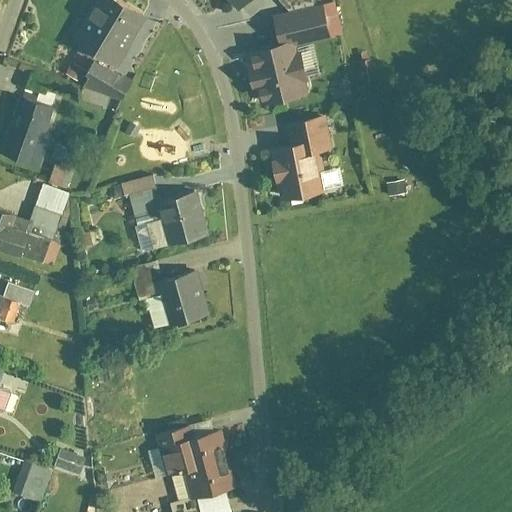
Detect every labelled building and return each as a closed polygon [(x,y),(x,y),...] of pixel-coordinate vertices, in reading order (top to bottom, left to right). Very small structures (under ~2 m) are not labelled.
[(124,0),(96,0),(74,37),(121,66),(152,16),(124,0)] [(230,0),(240,10),(250,0),(230,0)] [(250,50),(264,106),(314,94),(302,43),(335,35),(327,4),(278,17),(285,42),(250,50)] [(99,58),(79,92),(104,107),(111,94),(122,100),(134,79),(99,58)] [(22,94),(2,151),(41,165),(62,109),(22,94)] [(273,145),(284,199),(328,190),(320,150),(336,147),(329,112),(288,120),(292,142),(273,145)] [(75,168),(56,162),(50,179),(69,186),(75,168)] [(71,190),(44,181),(31,216),(58,226),(71,190)] [(162,202),(173,242),(211,232),(200,191),(162,202)] [(56,230),(0,209),(0,247),(44,263),(56,230)] [(163,279),(175,325),(212,315),(200,269),(163,279)] [(190,476),(195,495),(241,483),(225,424),(197,432),(194,421),(159,430),(171,472),(188,467),(190,476)] [(62,445),(56,461),(80,470),(86,453),(62,445)] [(161,446),(149,449),(156,476),(167,473),(161,446)] [(52,467),(27,459),(16,489),(41,498),(52,467)]
